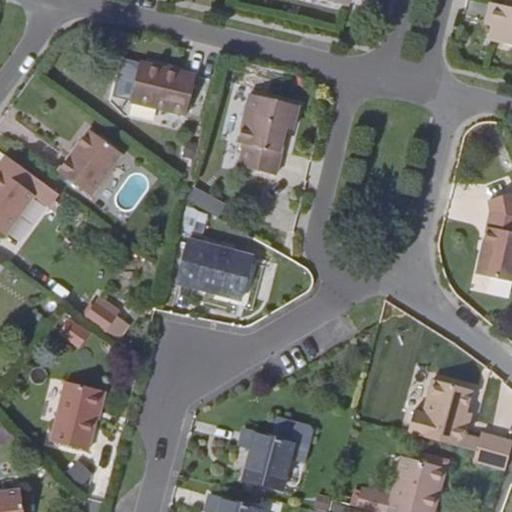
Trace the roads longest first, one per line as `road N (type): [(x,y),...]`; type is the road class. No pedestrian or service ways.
road 1 (residential): [(145,511),(179,380),(325,304)]
road 2 (residential): [(352,69),(67,0)]
road 3 (residential): [(352,69),(315,235),(321,260),(406,287)]
road 4 (residential): [(406,287),(454,96)]
road 5 (residential): [(406,287),(511,371)]
